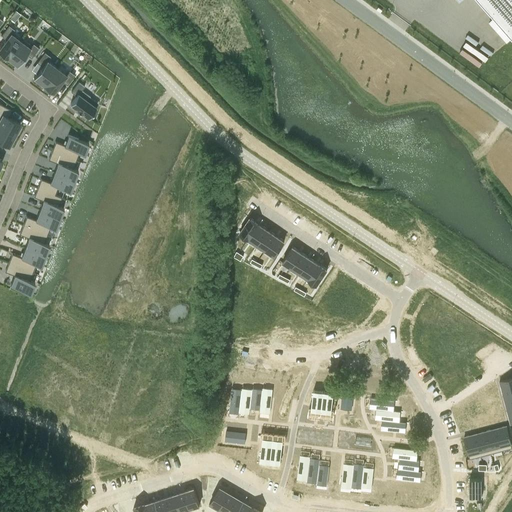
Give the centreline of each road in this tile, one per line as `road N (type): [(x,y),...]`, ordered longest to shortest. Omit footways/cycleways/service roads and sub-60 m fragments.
road 1 (tertiary): [(86,0),(235,150),(425,277)]
road 2 (residential): [(295,511),(218,466),(202,465),(98,500),(85,511)]
road 3 (unclassified): [(511,122),(346,0)]
road 4 (residential): [(251,199),(406,305)]
road 5 (residential): [(0,209),(46,109),(0,72)]
road 6 (residential): [(252,356),(303,358),(401,335)]
road 7 (track): [(261,120),(253,44),(232,0)]
